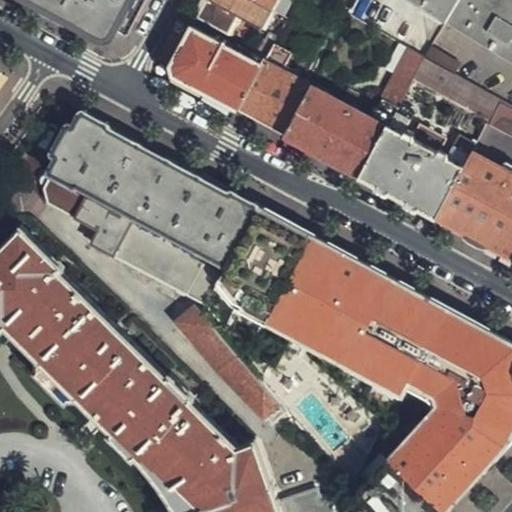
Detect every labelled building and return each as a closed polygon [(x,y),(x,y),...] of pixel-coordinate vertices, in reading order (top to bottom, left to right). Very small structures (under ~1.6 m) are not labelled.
[(110,32),(126,0),(29,0),(98,36),(106,35),(110,32)] [(206,0),(197,18),(231,36),(241,17),(264,30),(274,10),(255,0),(206,0)] [(255,0),(274,10),(279,0),(255,0)] [(319,0),(409,48),(427,58),(429,54),(460,0),(319,0)] [(511,0),(460,0),(429,54),(427,58),(452,72),(501,98),(511,104),(511,0)] [(257,59),(180,20),(171,35),(160,58),(172,65),(176,74),(241,108),(269,57),(261,52),(257,59)] [(273,31),(261,52),(269,57),(277,43),(280,36),(273,31)] [(269,57),(241,108),(288,134),(313,87),(286,72),(296,53),(277,43),(269,57)] [(416,76),(427,58),(409,48),(372,118),(388,126),(401,104),(416,76)] [(452,72),(427,58),(416,76),(490,119),(501,98),(452,72)] [(313,87),(288,134),(362,173),(388,126),(372,118),(313,87)] [(511,104),(501,98),(490,119),(489,122),(511,134),(511,104)] [(388,126),(362,173),(380,182),(378,186),(389,192),(390,189),(409,199),(408,202),(420,208),(422,205),(438,215),(474,150),(477,143),(460,134),(449,155),(442,152),(449,138),(423,124),(415,137),(405,132),(415,111),(401,104),(388,126)] [(115,129),(83,110),(74,126),(69,125),(53,155),(60,159),(53,173),(55,176),(47,190),(50,203),(100,229),(93,243),(208,303),(214,292),(261,207),(234,193),(234,195),(114,131),(115,129)] [(511,170),(474,150),(438,215),(511,255),(511,170)] [(429,407),(352,492),(371,511),(441,511),(505,447),(511,434),(511,341),(261,207),(214,292),(409,394),(429,407)] [(329,511),(325,500),(318,503),(314,493),(280,505),(259,444),(240,449),(192,401),(195,398),(174,379),(172,381),(61,271),(63,268),(25,230),(0,253),(0,322),(6,329),(8,327),(42,361),(40,368),(72,399),(82,398),(117,432),(113,435),(137,459),(141,456),(149,468),(161,481),(179,511),(329,511)] [(285,409),(203,311),(200,308),(183,322),(225,373),(272,421),(285,409)]
